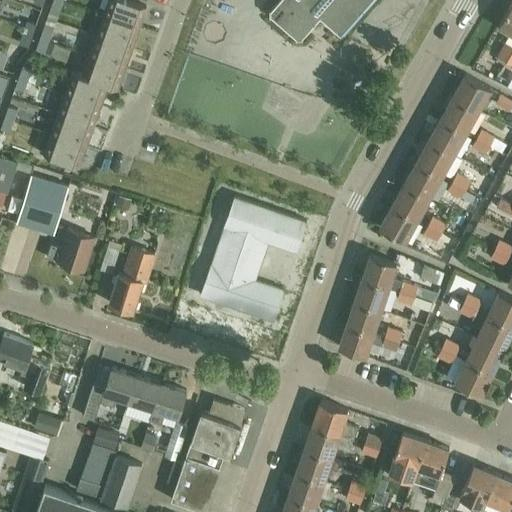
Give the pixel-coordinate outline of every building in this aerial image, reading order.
[(52,0),(47,17),(56,20),(63,0),(52,0)] [(131,0),(107,0),(103,13),(138,26),(145,5),(131,0)] [(278,0),(271,8),(269,8),(270,14),(272,14),(296,37),(296,38),(302,37),(302,35),(319,16),(338,32),(366,0),(278,0)] [(511,0),(498,24),(511,31),(505,42),(511,46),(511,0)] [(103,13),(96,34),(131,46),(138,26),(103,13)] [(47,17),(40,37),(49,41),(56,20),(47,17)] [(96,34),(88,54),(123,67),(131,46),(96,34)] [(45,52),(49,41),(40,37),(36,48),(45,52)] [(497,55),(494,60),(502,65),(511,48),(511,46),(505,42),(497,55)] [(511,48),(502,65),(500,69),(501,69),(506,61),(511,64),(511,48)] [(88,54),(81,74),(107,84),(116,87),(123,67),(88,54)] [(22,64),(18,76),(27,79),(30,72),(31,67),(22,64)] [(72,70),(64,91),(99,104),(107,84),(81,74),(72,70)] [(30,72),(27,79),(36,82),(39,83),(42,76),(30,72)] [(464,73),(452,95),(477,109),(489,87),(464,73)] [(0,74),(0,88),(4,90),(9,78),(0,74)] [(36,82),(27,79),(18,76),(14,87),(32,93),(36,82)] [(64,91),(57,112),(92,124),(99,104),(64,91)] [(511,98),(501,92),(495,102),(508,109),(511,102),(511,98)] [(452,95),(439,117),(465,131),(477,109),(452,95)] [(8,105),(4,117),(14,120),(18,108),(8,105)] [(57,112),(50,132),(85,144),(92,124),(57,112)] [(10,131),(14,120),(4,117),(0,128),(10,131)] [(439,117),(427,138),(453,152),(465,131),(439,117)] [(480,128),(475,137),(489,144),(494,136),(480,128)] [(77,165),(85,144),(50,132),(42,153),(77,165)] [(484,152),(489,144),(475,137),(471,145),(484,152)] [(427,138),(415,160),(440,174),(453,152),(427,138)] [(0,186),(7,189),(16,160),(0,154),(0,186)] [(415,160),(403,182),(428,196),(440,174),(415,160)] [(54,231),(68,184),(31,172),(16,220),(54,231)] [(456,172),(451,180),(465,187),(469,179),(456,172)] [(446,188),(460,196),(471,202),(476,195),(464,188),(465,187),(451,180),(446,188)] [(403,182),(391,203),(416,217),(428,196),(403,182)] [(119,194),(116,205),(128,208),(131,197),(119,194)] [(234,195),(227,216),(200,293),(273,318),(283,288),(254,278),(267,240),(295,249),(306,219),(234,195)] [(496,206),(510,212),(511,213),(511,202),(500,197),(496,206)] [(404,240),(412,226),(416,217),(391,203),(379,226),(404,240)] [(431,215),(427,223),(440,231),(445,223),(431,215)] [(427,223),(422,232),(436,239),(440,231),(427,223)] [(51,242),(47,255),(53,257),(84,267),(94,235),(69,227),(63,246),(57,244),(51,242)] [(498,239),(494,247),(508,254),(511,245),(498,239)] [(108,300),(132,308),(143,277),(146,278),(155,252),(132,244),(123,270),(119,269),(108,300)] [(503,263),(508,254),(494,247),(489,256),(503,263)] [(387,285),(399,289),(414,294),(417,285),(390,276),(395,262),(369,253),(361,276),(387,285)] [(361,276),(354,299),(380,308),(387,285),(361,276)] [(417,285),(414,294),(432,300),(433,301),(436,292),(417,285)] [(411,303),(414,294),(399,289),(396,298),(411,303)] [(511,297),(499,291),(488,313),(487,314),(511,325),(511,297)] [(466,293),(462,302),(476,308),(480,299),(466,293)] [(414,294),(411,303),(429,309),(432,300),(414,294)] [(354,299),(346,321),(372,330),(380,308),(354,299)] [(483,322),(477,336),(502,348),(511,328),(511,325),(487,314),(488,313),(476,308),(462,302),(458,310),(483,322)] [(398,339),(383,334),(372,330),(346,321),(338,345),(364,354),(369,339),(395,348),(398,339)] [(387,326),(383,334),(398,339),(401,330),(387,326)] [(40,390),(49,364),(28,356),(33,341),(4,331),(0,341),(0,356),(23,365),(21,372),(28,374),(24,385),(40,390)] [(477,336),(466,358),(491,371),(502,348),(477,336)] [(445,337),(440,346),(454,353),(459,344),(445,337)] [(450,361),(454,353),(440,346),(436,354),(450,361)] [(480,394),(491,371),(466,358),(455,381),(480,394)] [(115,395),(129,399),(137,373),(112,366),(105,386),(93,382),(83,413),(94,417),(99,399),(113,403),(115,395)] [(137,373),(129,399),(153,407),(161,381),(137,373)] [(161,381),(153,407),(149,417),(161,421),(165,410),(178,415),(186,389),(161,381)] [(201,409),(183,461),(173,458),(166,480),(175,483),(170,497),(204,509),(224,450),(230,453),(234,442),(231,441),(243,406),(213,396),(208,411),(201,409)] [(313,424),(340,433),(354,438),(359,426),(345,421),(349,409),(322,400),(313,424)] [(38,412),(33,427),(55,434),(60,419),(38,412)] [(0,430),(16,435),(19,424),(0,418),(0,430)] [(176,458),(187,425),(187,423),(176,419),(164,453),(176,458)] [(313,424),(305,447),(332,457),(340,433),(313,424)] [(97,425),(93,439),(112,445),(117,432),(97,425)] [(0,441),(12,446),(16,435),(0,430),(0,441)] [(145,431),(140,446),(153,450),(158,435),(145,431)] [(367,431),(363,442),(378,447),(382,437),(367,431)] [(402,431),(388,470),(412,478),(416,465),(426,439),(402,431)] [(448,447),(426,439),(412,478),(423,482),(434,486),(432,490),(434,491),(430,499),(443,504),(455,475),(440,469),(448,447)] [(91,440),(87,452),(110,460),(114,448),(91,440)] [(361,450),(376,455),(378,447),(363,442),(361,450)] [(305,447),(297,471),(324,480),(332,457),(305,447)] [(83,465),(106,472),(110,460),(87,452),(83,465)] [(102,495),(126,503),(140,461),(115,453),(102,495)] [(455,475),(443,504),(451,508),(455,505),(457,501),(459,496),(483,505),(486,498),(496,473),(473,463),(466,480),(455,475)] [(83,465),(79,476),(94,481),(102,484),(106,472),(83,465)] [(297,471),(289,494),(316,504),(324,480),(297,471)] [(511,478),(496,473),(486,498),(508,507),(511,496),(511,478)] [(30,474),(17,511),(19,511),(21,511),(30,511),(42,478),(30,474)] [(79,476),(76,486),(99,494),(102,484),(94,481),(79,476)] [(380,478),(377,487),(384,490),(388,478),(383,476),(380,478)] [(351,478),(348,487),(363,492),(366,483),(351,478)] [(129,511),(45,484),(35,511),(129,511)] [(360,502),(363,492),(348,487),(344,497),(360,502)] [(289,494),(282,511),(313,511),(316,504),(289,494)]
